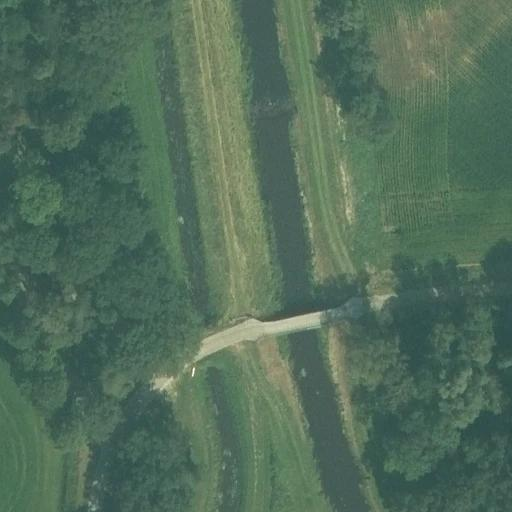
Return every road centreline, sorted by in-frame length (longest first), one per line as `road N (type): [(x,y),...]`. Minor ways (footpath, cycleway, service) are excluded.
road 1 (unclassified): [(95,511),(128,413),(191,354),(350,309),(511,289)]
road 2 (track): [(356,308),(349,348),(357,396),(393,511)]
